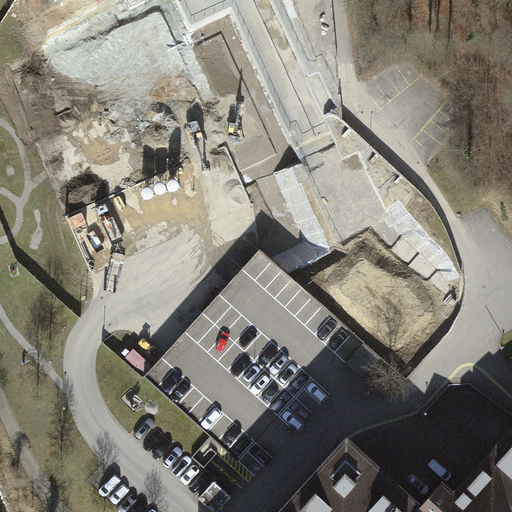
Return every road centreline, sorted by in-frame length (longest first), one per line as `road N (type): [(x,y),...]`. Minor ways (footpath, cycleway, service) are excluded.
road 1 (track): [(488,322),(451,218),(351,104),(338,0)]
road 2 (unclassified): [(240,511),(329,423),(412,398),(488,322)]
road 3 (track): [(0,395),(58,511)]
